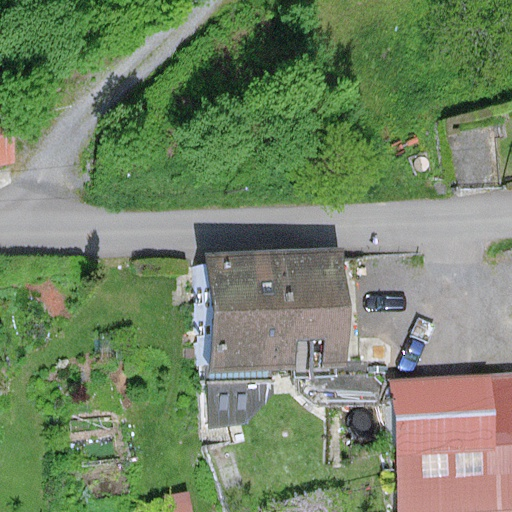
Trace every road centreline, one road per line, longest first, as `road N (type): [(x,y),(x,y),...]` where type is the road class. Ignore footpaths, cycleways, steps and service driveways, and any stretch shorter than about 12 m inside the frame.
road 1 (unclassified): [(0,230),(132,233),(511,216)]
road 2 (track): [(204,0),(74,138),(55,171),(46,231)]
